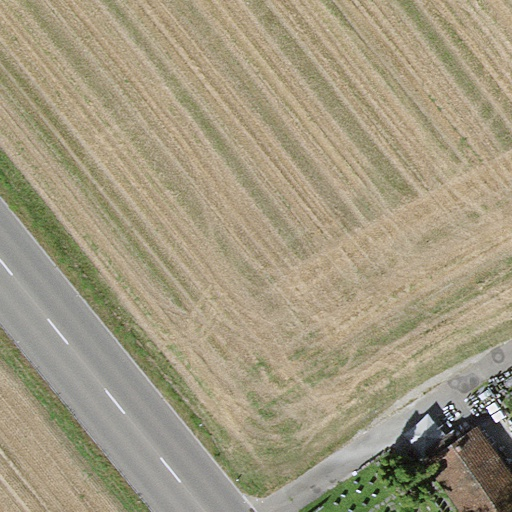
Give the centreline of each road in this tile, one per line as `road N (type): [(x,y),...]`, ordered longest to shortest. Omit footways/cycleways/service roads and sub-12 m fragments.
road 1 (secondary): [(0,253),(207,511)]
road 2 (track): [(511,355),(271,511)]
